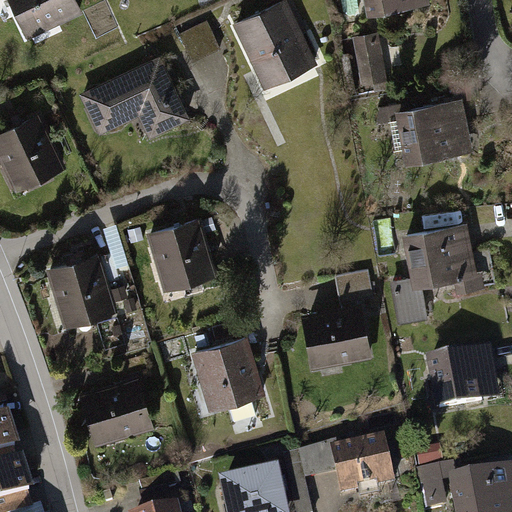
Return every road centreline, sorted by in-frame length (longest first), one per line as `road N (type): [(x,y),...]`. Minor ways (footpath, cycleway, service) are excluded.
road 1 (residential): [(276,316),(251,216),(212,185),(187,184),(0,256)]
road 2 (residential): [(0,304),(66,511)]
